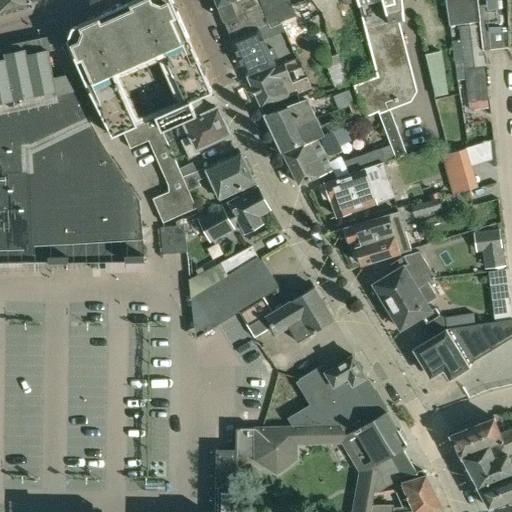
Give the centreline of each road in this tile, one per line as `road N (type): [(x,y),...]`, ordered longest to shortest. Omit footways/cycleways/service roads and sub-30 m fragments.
road 1 (residential): [(228,87),(340,297),(426,429)]
road 2 (residential): [(42,500),(189,499),(187,292),(159,292)]
road 3 (residential): [(50,13),(151,208)]
road 4 (residential): [(159,292),(0,294)]
